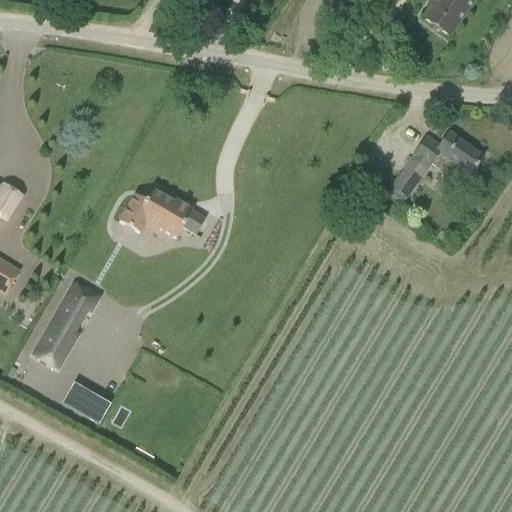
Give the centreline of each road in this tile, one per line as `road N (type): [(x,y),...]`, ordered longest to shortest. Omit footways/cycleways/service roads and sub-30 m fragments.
road 1 (unclassified): [(511,97),(453,95),(0,23)]
road 2 (track): [(182,511),(0,407)]
road 3 (track): [(143,313),(210,263),(226,230),(225,207)]
